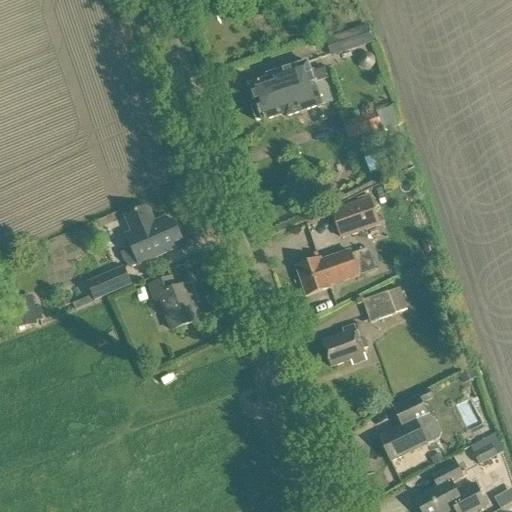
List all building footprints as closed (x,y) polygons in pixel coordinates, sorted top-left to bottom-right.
[(326,43),(332,59),(373,44),(367,28),(326,43)] [(257,105),(316,84),(329,79),(326,70),(312,75),(308,63),(269,77),(270,81),(251,87),(257,105)] [(329,79),(316,84),(257,105),(252,110),(257,123),(263,124),(287,116),(288,119),(323,107),(337,102),(329,79)] [(375,113),(343,125),(348,141),(381,130),(397,124),(392,108),(375,113)] [(370,200),(330,213),(339,242),(379,227),(370,200)] [(132,251),(121,256),(125,265),(132,270),(138,267),(177,250),(174,245),(182,242),(173,223),(166,226),(164,220),(154,224),(147,209),(124,219),(131,234),(125,237),(131,250),(132,251)] [(360,278),(351,253),(322,264),(321,262),(297,271),(308,300),(332,291),(332,289),(360,278)] [(125,269),(88,285),(95,304),(133,288),(125,269)] [(174,290),(171,280),(149,288),(154,304),(161,301),(171,333),(201,323),(188,286),(174,290)] [(372,324),(396,315),(407,311),(399,289),(364,302),(372,324)] [(91,298),(73,306),(76,313),(94,305),(91,298)] [(38,327),(38,324),(44,323),(41,310),(36,311),(34,302),(25,304),(24,299),(11,301),(16,330),(38,327)] [(360,342),(355,326),(343,330),(345,335),(322,343),(332,371),(352,364),(353,368),(368,363),(364,352),(368,350),(365,340),(360,342)] [(472,370),(460,375),(464,386),(476,381),(472,370)] [(435,421),(429,420),(422,405),(432,400),(429,393),(393,409),(402,427),(380,437),(392,463),(439,441),(442,434),(435,421)] [(488,440),(471,449),(480,467),(498,458),(488,440)] [(441,456),(432,461),(435,469),(445,464),(441,456)] [(421,511),(452,511),(455,511),(481,511),(488,508),(476,484),(458,494),(454,485),(464,480),(455,465),(432,477),(438,488),(416,501),(421,511)]
